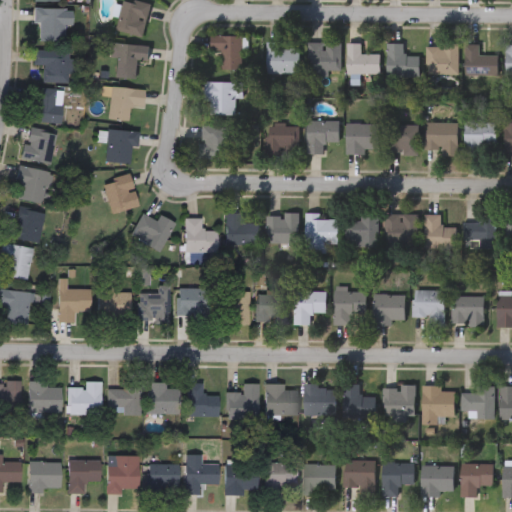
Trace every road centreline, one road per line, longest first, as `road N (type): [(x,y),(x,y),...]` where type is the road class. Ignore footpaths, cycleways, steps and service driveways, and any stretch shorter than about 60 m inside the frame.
road 1 (residential): [(511,14),(195,16),(176,33),(169,144),(171,179),(183,188),(511,188)]
road 2 (residential): [(0,353),(511,362)]
